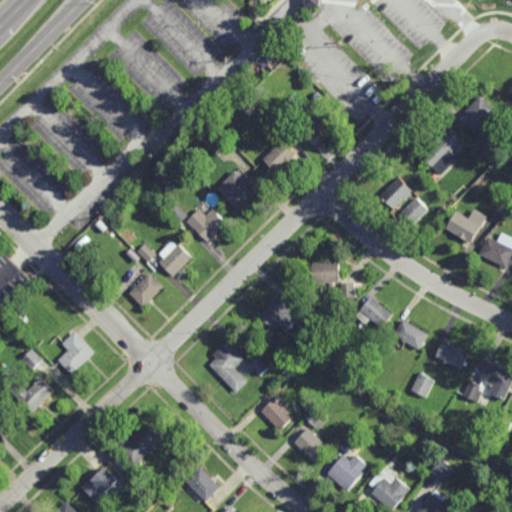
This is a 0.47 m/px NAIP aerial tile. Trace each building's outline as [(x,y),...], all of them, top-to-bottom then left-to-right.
[(320,8),(320,0),(305,0),(305,7),(320,8)] [(476,131),(461,117),(463,115),(462,114),(465,111),(466,112),(483,95),(497,109),(476,131)] [(315,137),(301,122),(320,103),(334,118),(315,137)] [(216,154),(202,140),(216,126),(230,140),(216,154)] [(468,145),(460,153),(457,150),(455,152),(461,158),(443,176),(424,156),(432,148),(430,145),(434,142),(435,143),(451,127),(468,145)] [(493,159),(481,146),(494,134),(506,146),(493,159)] [(299,154),(279,173),(265,158),(274,149),(273,148),(277,145),(278,146),(285,139),(299,154)] [(244,177),(248,174),(262,189),(240,210),(219,188),(237,170),(244,177)] [(396,209),(383,196),(401,177),(415,190),(396,209)] [(416,224),(404,212),(418,197),(431,209),(416,224)] [(452,209),(447,204),(450,201),(455,205),(452,209)] [(180,224),(167,211),(177,202),(189,215),(180,224)] [(502,215),(497,210),(503,204),(508,208),(502,215)] [(444,216),(439,211),(445,206),(449,210),(444,216)] [(208,215),(214,208),(228,222),(209,241),(188,220),(201,208),(208,215)] [(473,243),(471,242),(469,245),(466,243),(468,240),(449,228),(452,223),(450,222),(452,220),(454,221),(460,211),(472,218),(478,209),(490,216),(473,243)] [(504,243),(507,237),(511,239),(511,260),(509,267),(506,265),(505,267),(502,265),(502,264),(482,255),(490,237),(504,243)] [(149,263),(138,251),(146,243),(157,255),(149,263)] [(194,257),(175,276),(160,262),(165,257),(162,254),(170,246),(173,249),(179,243),(194,257)] [(314,283),(314,263),(340,262),(341,282),(314,283)] [(144,308),(130,293),(151,272),(166,287),(144,308)] [(343,298),(343,283),(357,283),(357,297),(343,298)] [(315,303),(309,297),(314,292),(320,298),(315,303)] [(384,328),(372,320),(368,325),(357,317),(373,295),(379,299),(377,301),(394,314),(384,328)] [(286,331),(280,325),(275,330),(261,316),(280,296),(294,311),(291,314),(297,321),(286,331)] [(422,350),(408,342),(407,344),(404,343),(405,340),(396,335),(405,320),(431,334),(422,350)] [(73,375),(59,360),(69,350),(63,343),(77,331),(97,352),(73,375)] [(467,366),(465,366),(463,370),(449,363),(448,365),(445,363),(446,361),(438,357),(446,341),(471,353),(467,362),(469,363),(467,366)] [(238,393),(210,365),(232,344),(246,358),(236,367),(250,381),(238,393)] [(34,370),(23,359),(34,349),(44,360),(34,370)] [(262,375),(252,364),(260,356),(270,367),(262,375)] [(511,388),(506,401),(492,394),(495,387),(482,380),(491,361),(511,370),(511,388)] [(427,398),(412,391),(422,372),(437,380),(427,398)] [(57,392),(34,413),(22,400),(21,401),(11,391),(20,382),(29,391),(43,377),(57,392)] [(482,387),(481,390),(485,392),(480,403),(465,396),(472,382),(482,387)] [(282,431),(262,412),(276,397),(296,416),(282,431)] [(309,413),(303,407),(312,397),(318,403),(309,413)] [(7,439),(0,432),(0,405),(3,403),(23,424),(7,439)] [(329,419),(319,430),(310,422),(321,411),(329,419)] [(134,467),(120,452),(151,423),(165,438),(134,467)] [(316,461),(295,441),(309,426),(330,446),(316,461)] [(431,446),(428,443),(427,445),(420,439),(428,430),(438,439),(431,446)] [(355,456),(351,453),(350,455),(341,448),(355,432),(367,441),(355,456)] [(345,456),(346,455),(352,461),(357,455),(369,466),(364,471),(366,474),(349,492),(329,474),(337,466),(331,461),(340,451),(345,456)] [(431,472),(444,482),(455,468),(443,458),(431,472)] [(120,480),(106,494),(111,499),(103,507),(83,487),(93,477),(94,478),(106,466),(120,480)] [(208,502),(187,481),(201,467),(223,487),(208,502)] [(395,511),(374,494),(377,490),(371,485),(386,467),(412,490),(407,496),(408,497),(395,511)] [(134,495),(124,485),(134,475),(144,485),(134,495)] [(485,486),(483,485),(481,488),(480,486),(482,484),(481,484),(486,478),(490,481),(485,486)] [(449,498),(445,502),(456,511),(455,511),(422,511),(421,511),(426,506),(420,501),(428,490),(434,495),(439,490),(449,498)] [(57,511),(69,501),(78,511),(57,511)]
